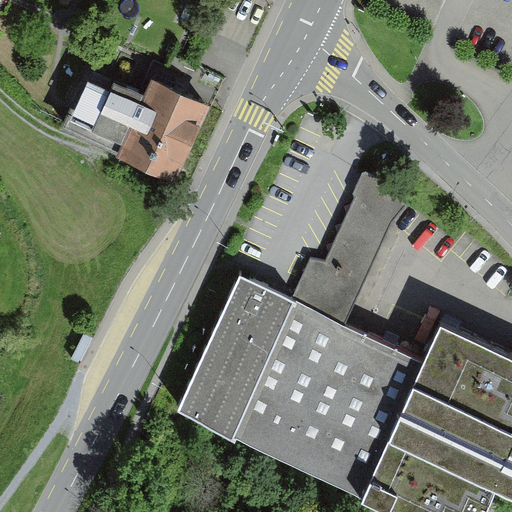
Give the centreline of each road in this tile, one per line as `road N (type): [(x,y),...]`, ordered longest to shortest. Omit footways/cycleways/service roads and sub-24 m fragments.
road 1 (primary): [(298,30),(59,511)]
road 2 (unclassified): [(298,30),(511,227)]
